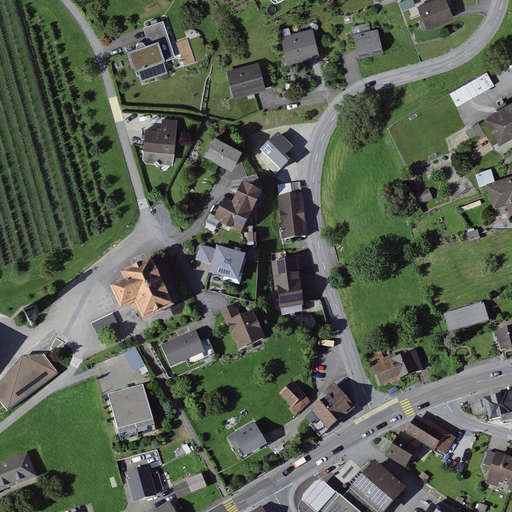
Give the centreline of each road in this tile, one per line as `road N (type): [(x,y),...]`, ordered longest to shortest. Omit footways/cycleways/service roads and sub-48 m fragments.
road 1 (residential): [(502,0),(474,49),(362,91),(338,110),(316,157),(317,239),(376,423)]
road 2 (residential): [(64,0),(95,43),(147,224),(143,237),(90,280),(65,377),(0,428)]
road 3 (primary): [(269,486),(376,423)]
